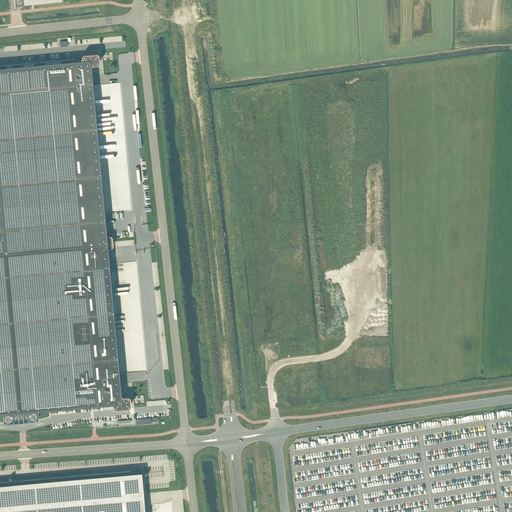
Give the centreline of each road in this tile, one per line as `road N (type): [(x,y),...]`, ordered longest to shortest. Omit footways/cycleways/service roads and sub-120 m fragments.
road 1 (unclassified): [(139,17),(186,443)]
road 2 (tertiary): [(181,12),(226,415)]
road 3 (tertiary): [(234,415),(189,12)]
road 4 (unclassified): [(276,432),(511,399)]
road 5 (unclassified): [(0,456),(186,443)]
road 6 (unknown): [(181,394),(164,394),(154,383),(139,236)]
road 7 (unknown): [(139,236),(123,58)]
road 8 (unclassified): [(139,17),(0,32)]
